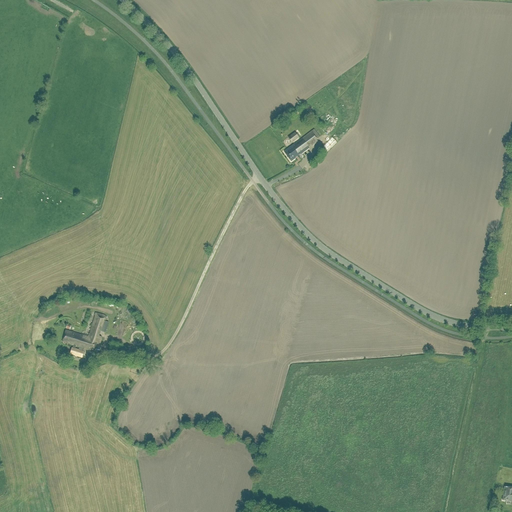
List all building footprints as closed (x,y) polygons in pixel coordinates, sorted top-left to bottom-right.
[(284,152),(290,161),(292,159),(292,160),(295,158),(295,159),(298,157),(298,156),(318,142),(316,140),(319,137),(314,130),(284,152)] [(288,138),(292,143),(299,138),(295,133),(288,138)] [(100,331),(103,321),(105,316),(95,313),(88,337),(66,330),(63,341),(67,342),(67,343),(79,347),(79,350),(73,348),(71,354),(81,358),(84,349),(94,352),(97,342),(100,343),(102,338),(101,337),(99,336),(100,331)] [(108,322),(103,321),(100,331),(105,333),(108,322)] [(511,488),(504,487),(502,500),(511,501),(511,488)]
